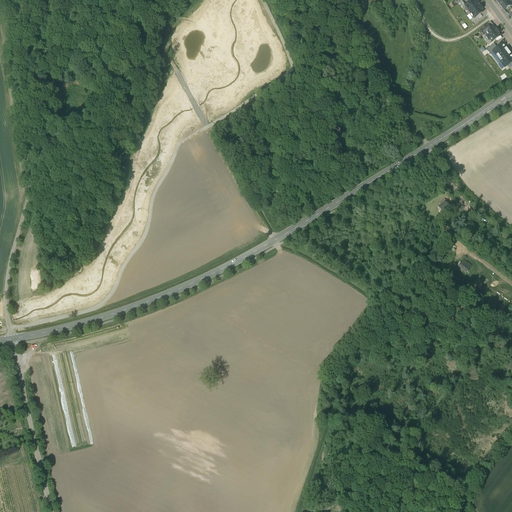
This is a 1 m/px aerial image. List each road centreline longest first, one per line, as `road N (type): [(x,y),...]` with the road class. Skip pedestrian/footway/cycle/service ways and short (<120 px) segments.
road 1 (tertiary): [(511,94),(232,264),(118,312),(11,339)]
road 2 (unclassified): [(11,339),(49,511)]
